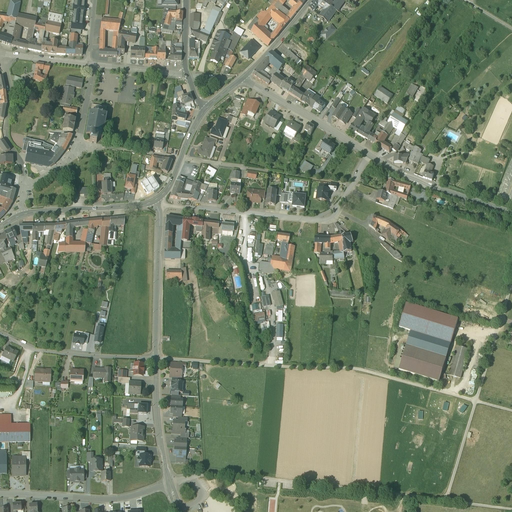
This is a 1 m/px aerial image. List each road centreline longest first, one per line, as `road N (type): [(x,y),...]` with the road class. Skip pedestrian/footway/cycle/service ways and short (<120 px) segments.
road 1 (track): [(159,358),(358,372),(475,401)]
road 2 (track): [(446,499),(196,475)]
road 3 (residential): [(0,493),(111,499),(171,482)]
road 4 (residential): [(159,358),(39,350),(0,334)]
road 5 (tertiary): [(156,203),(159,358)]
road 6 (residential): [(156,203),(310,219)]
road 7 (residential): [(369,155),(511,215)]
road 8 (residential): [(242,79),(369,155)]
road 9 (residential): [(22,183),(6,133),(4,53)]
road 10 (secondary): [(22,212),(153,199)]
road 11 (track): [(511,281),(475,401)]
road 12 (tertiary): [(159,358),(171,482)]
